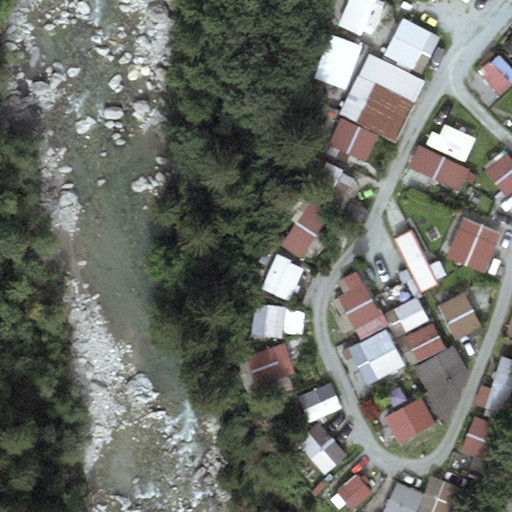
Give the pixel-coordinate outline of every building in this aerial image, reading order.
[(403,18),(385,53),(422,72),(440,37),(403,18)] [(467,170),(421,149),(411,174),(457,195),(467,170)] [(511,160),(509,156),(485,175),(501,201),(511,193),(511,160)] [(309,202),(277,245),(304,264),(336,221),(309,202)] [(500,237),(466,225),(448,261),(484,276),(500,237)] [(272,258),(260,295),(289,304),(301,267),(272,258)] [(331,288),(361,343),(386,329),(357,274),(331,288)] [(466,297),(440,309),(459,342),(484,332),(466,297)] [(430,324),(417,301),(395,312),(405,336),(430,324)] [(285,312),(255,306),(249,334),(279,341),(285,312)] [(444,352),(430,324),(405,336),(421,366),(444,352)] [(386,332),(348,351),(367,389),(404,370),(386,332)] [(454,347),(444,352),(421,366),(416,371),(432,393),(422,398),(439,426),(453,417),(471,372),(454,347)] [(241,356),(244,385),(288,381),(285,353),(241,356)] [(511,408),(511,359),(508,358),(490,410),(510,415),(511,408)] [(305,394),(315,421),(339,413),(330,386),(305,394)] [(383,420),(397,448),(435,428),(420,401),(383,420)] [(499,429),(477,419),(465,452),(486,459),(499,429)] [(296,443),(320,479),(345,462),(321,427),(296,443)] [(469,511),(477,492),(432,478),(423,511),(469,511)] [(360,479),(335,490),(345,511),(346,511),(370,501),(360,479)]
